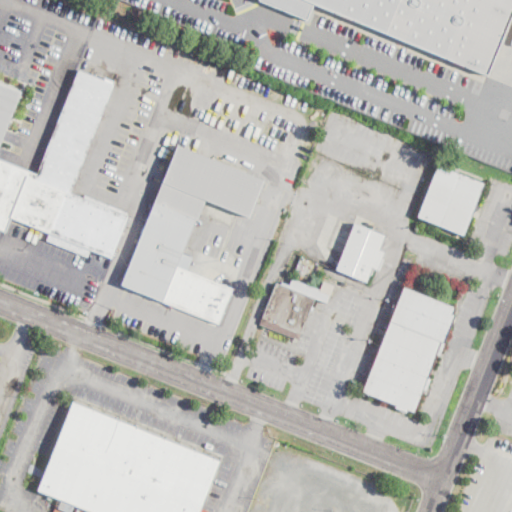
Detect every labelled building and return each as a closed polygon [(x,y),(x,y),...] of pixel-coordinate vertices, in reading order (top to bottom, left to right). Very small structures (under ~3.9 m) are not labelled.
[(511,0),(251,0),(252,1),(306,19),(311,6),(482,74),(510,8),(511,8),(511,0)] [(113,84),(73,184),(70,193),(127,216),(117,242),(111,255),(110,258),(90,250),(87,257),(46,240),(49,233),(39,229),(31,226),(10,217),(9,221),(5,232),(0,229),(0,82),(21,91),(0,142),(0,159),(12,165),(35,174),(77,70),(113,84)] [(260,185),(248,217),(203,199),(182,252),(192,257),(187,271),(232,289),(224,308),(229,310),(226,317),(222,315),(218,324),(121,285),(156,197),(161,185),(177,145),(224,165),(262,180),(260,185)] [(482,186),(463,235),(442,226),(433,223),(424,220),(417,217),(429,186),(437,164),(484,183),(482,186)] [(384,251),(377,270),(371,267),(366,282),(335,270),(353,223),(384,236),(379,249),(384,251)] [(298,339),(260,324),(276,283),(287,288),(292,277),(325,290),(327,284),(334,286),(328,303),(314,298),(298,339)] [(439,356),(436,355),(435,358),(383,338),(403,287),(455,308),(452,314),(455,315),(439,356)] [(435,358),(427,378),(430,379),(425,391),(423,390),(414,413),(406,409),(405,412),(394,408),(396,405),(362,391),(383,338),(435,358)] [(220,456),(198,511),(91,511),(76,506),(73,511),(70,511),(56,505),(60,499),(54,497),(39,491),(37,490),(42,478),(44,475),(46,469),(74,398),(220,456)]
